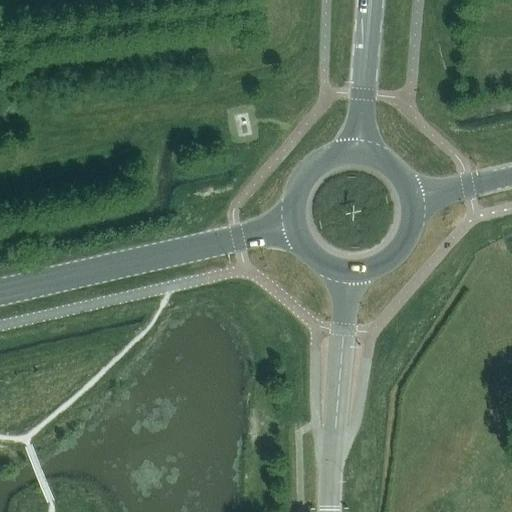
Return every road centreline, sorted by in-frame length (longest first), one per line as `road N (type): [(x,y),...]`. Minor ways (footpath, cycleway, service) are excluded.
road 1 (secondary): [(0,291),(294,226)]
road 2 (unclassified): [(329,511),(347,270)]
road 3 (secondary): [(370,0),(358,151)]
